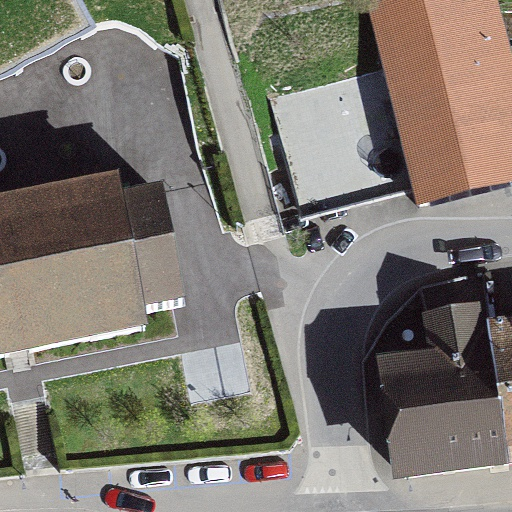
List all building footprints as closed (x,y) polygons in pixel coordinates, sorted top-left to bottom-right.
[(419,0),(372,12),(385,66),(412,180),(418,207),(511,183),(511,169),(481,38),(511,36),(511,12),(474,8),(472,0),(419,0)] [(267,98),(297,209),(412,180),(385,66),(267,98)] [(0,357),(143,330),(140,315),(181,306),(160,195),(119,203),(116,188),(94,192),(86,154),(8,170),(10,180),(0,181),(0,357)] [(508,464),(511,463),(511,271),(481,274),(490,340),(508,464)] [(508,464),(490,340),(478,341),(473,315),(428,325),(436,365),(390,372),(404,478),(508,464)]
